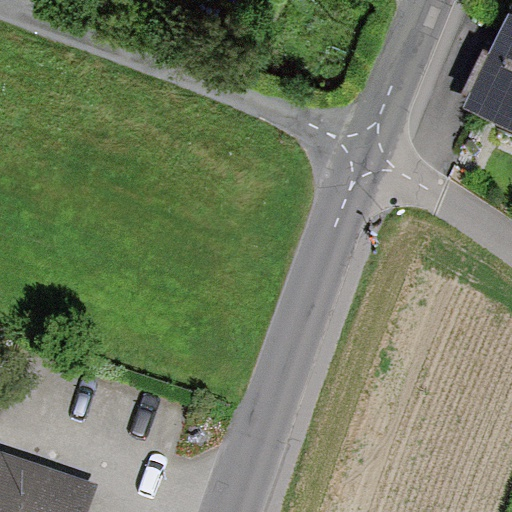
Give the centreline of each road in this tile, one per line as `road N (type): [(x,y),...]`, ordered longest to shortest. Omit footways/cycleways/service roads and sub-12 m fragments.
road 1 (residential): [(7,0),(368,150)]
road 2 (residential): [(368,150),(239,511)]
road 3 (residential): [(429,0),(368,150)]
